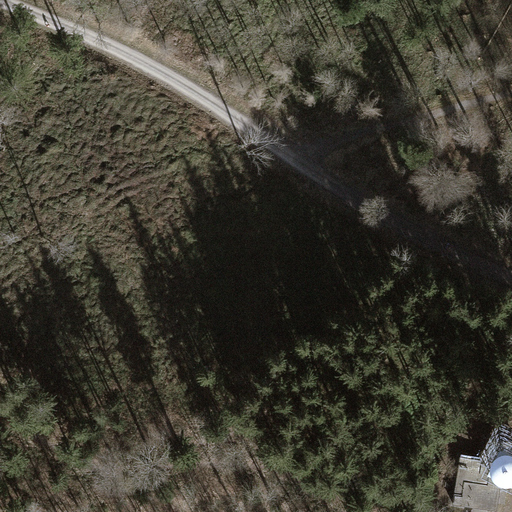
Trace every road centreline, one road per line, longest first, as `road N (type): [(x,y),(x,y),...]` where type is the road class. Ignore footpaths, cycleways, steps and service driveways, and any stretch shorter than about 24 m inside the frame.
road 1 (track): [(294,157),(180,83),(2,0)]
road 2 (track): [(511,270),(352,195),(294,157)]
